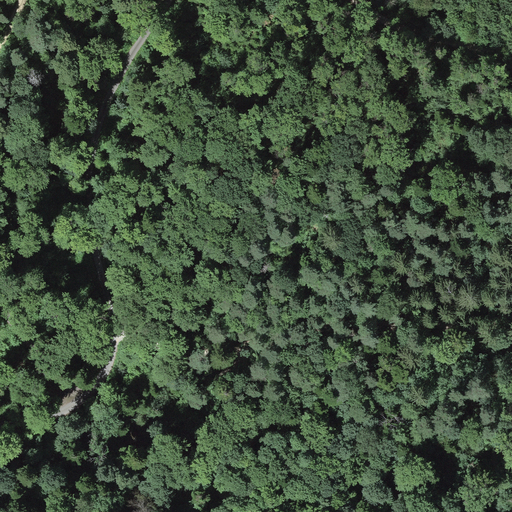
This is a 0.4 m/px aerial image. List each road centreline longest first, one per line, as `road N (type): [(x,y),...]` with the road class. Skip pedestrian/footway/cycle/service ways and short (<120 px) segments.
road 1 (track): [(115,330),(203,352),(257,348),(349,320),(511,338)]
road 2 (track): [(115,330),(92,245),(85,174),(95,122),(117,76),(169,0)]
road 3 (track): [(352,0),(511,66)]
road 4 (track): [(0,425),(88,398),(106,374),(115,330)]
road 5 (track): [(66,409),(43,358),(0,302)]
